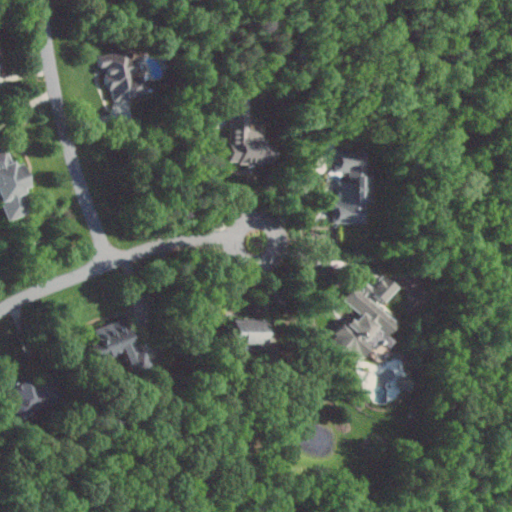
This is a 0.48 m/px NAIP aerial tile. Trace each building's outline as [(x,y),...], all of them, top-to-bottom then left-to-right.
[(146,94),(142,73),(134,75),(130,49),(98,55),(100,68),(105,67),(111,101),(146,94)] [(230,97),(229,164),(273,164),(273,147),(261,146),(262,128),(248,128),(248,97),(230,97)] [(0,148),(0,201),(6,221),(31,213),(23,189),(29,186),(21,163),(14,165),(7,146),(0,148)] [(333,223),(363,223),(363,202),(371,202),(370,175),(365,175),(365,150),(334,150),(334,171),(348,171),(348,179),(337,179),(338,202),(333,202),(333,223)] [(356,364),(373,342),(367,338),(375,327),(386,336),(398,320),(380,306),(395,286),(381,276),(373,286),(367,282),(360,291),(353,286),(342,300),(360,314),(353,323),(346,318),(328,343),(356,364)] [(91,330),(103,363),(136,351),(124,318),(91,330)] [(264,345),(264,321),(231,320),(231,344),(264,345)] [(31,374),(2,391),(16,416),(46,400),(31,374)] [(400,390),(412,388),(410,375),(399,376),(400,390)]
